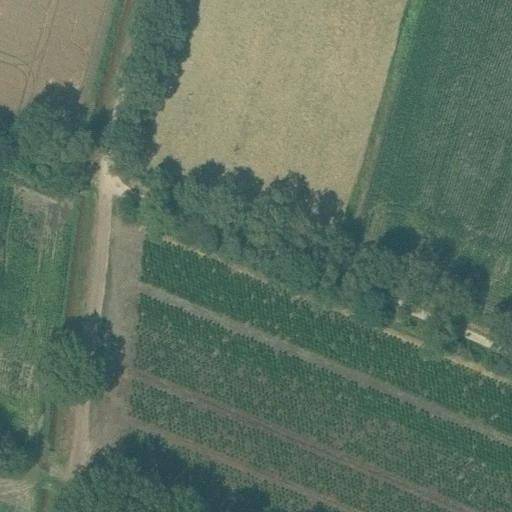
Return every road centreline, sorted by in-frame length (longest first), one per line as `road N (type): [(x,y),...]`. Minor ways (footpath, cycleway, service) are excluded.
road 1 (track): [(106,184),(511,356)]
road 2 (track): [(64,511),(106,184)]
road 3 (track): [(106,184),(152,0)]
